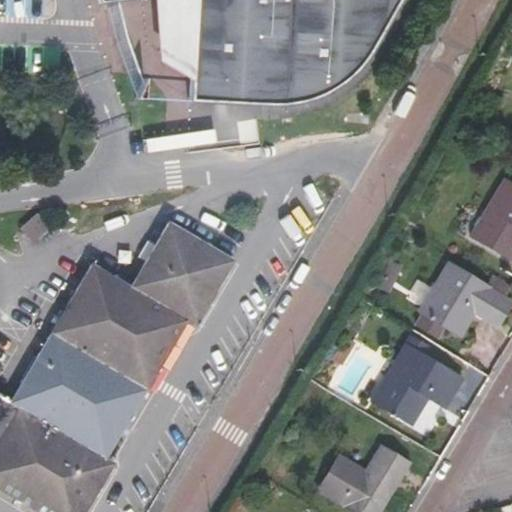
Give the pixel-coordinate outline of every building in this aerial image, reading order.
[(153,0),(156,22),(162,55),(186,74),(185,101),(240,104),(270,106),(298,102),(322,93),(323,84),(334,85),(355,66),(366,52),(381,25),(376,22),(378,10),(386,15),(394,0),(94,0),(95,3),(119,0),(153,0)] [(378,10),(376,22),(381,25),(386,15),(378,10)] [(511,182),(505,179),(470,238),(510,263),(511,258),(511,182)] [(33,212),(16,228),(28,242),(46,226),(33,212)] [(189,234),(166,220),(126,288),(89,265),(68,300),(18,384),(8,402),(0,396),(0,492),(34,511),(85,511),(113,464),(104,459),(185,323),(194,328),(233,261),(189,234)] [(488,289),(448,265),(419,312),(460,337),(473,315),(496,329),(511,303),(488,289)] [(511,302),(511,289),(495,279),(488,289),(511,303),(511,302)] [(464,379),(405,344),(370,403),(410,427),(425,400),(445,411),(464,379)] [(381,511),(410,466),(380,447),(365,471),(338,455),(316,491),(351,511),(381,511)]
